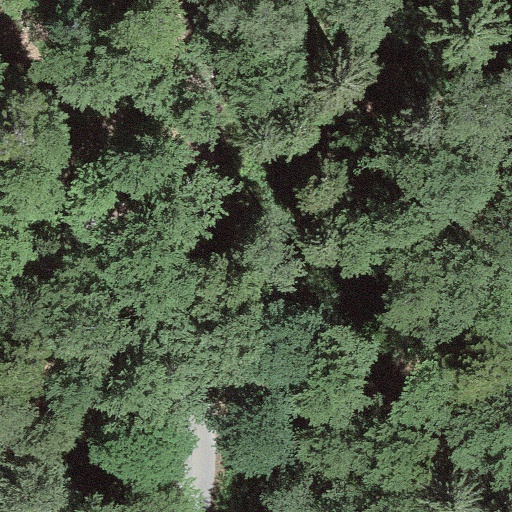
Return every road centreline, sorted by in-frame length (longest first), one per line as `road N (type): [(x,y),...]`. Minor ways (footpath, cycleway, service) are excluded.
road 1 (unclassified): [(192,511),(195,400),(171,324),(109,244),(77,218),(0,186)]
road 2 (track): [(171,324),(195,241),(210,0)]
